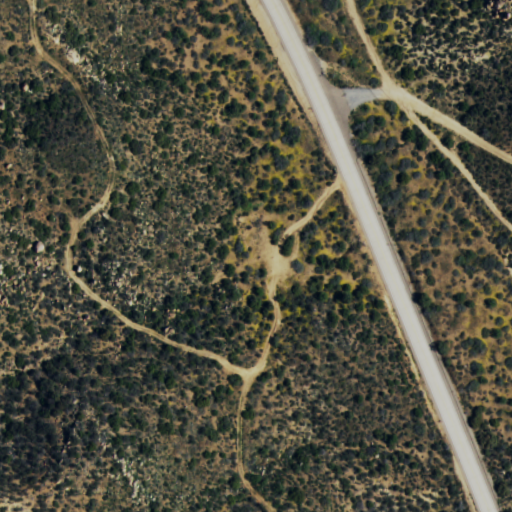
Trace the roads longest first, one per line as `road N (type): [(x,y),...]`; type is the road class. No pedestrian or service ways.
road 1 (secondary): [(491,511),(296,55)]
road 2 (residential): [(318,100),(401,99),(511,159)]
